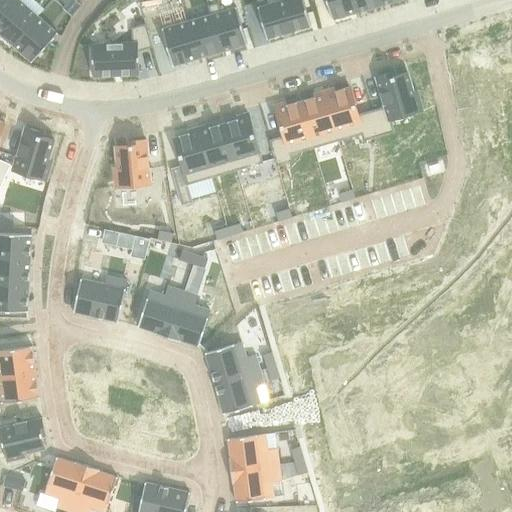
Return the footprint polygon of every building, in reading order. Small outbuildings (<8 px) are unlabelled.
[(0,0),(0,20),(17,0),(0,0)] [(17,0),(0,20),(0,33),(12,44),(37,16),(19,0),(17,0)] [(258,6),(257,7),(266,39),(267,39),(267,38),(309,26),(309,27),(310,26),(302,0),(282,0),(258,7),(258,6)] [(311,0),(312,0),(325,0),(332,20),(333,20),(333,19),(357,12),(353,0),(311,0)] [(353,0),(357,12),(381,5),(379,0),(353,0)] [(218,3),(208,5),(221,51),(245,44),(246,45),(247,45),(236,6),(235,7),(235,8),(220,12),(218,3)] [(210,15),(187,22),(197,58),(221,51),(208,5),(207,6),(210,15)] [(37,16),(12,44),(31,61),(30,62),(31,62),(57,33),(56,32),(37,16)] [(162,28),(161,28),(172,66),(174,66),(173,65),(197,58),(187,22),(163,28),(162,28)] [(132,42),(91,44),(93,76),(139,74),(138,51),(152,47),(145,23),(131,28),(132,42)] [(511,90),(511,89),(511,39),(497,44),(511,90)] [(486,97),(511,90),(497,44),(473,51),(486,97)] [(448,58),(461,104),(486,97),(473,51),(448,58)] [(385,107),(371,111),(378,135),(393,131),(390,119),(422,110),(417,92),(413,93),(407,72),(405,73),(395,76),(394,72),(376,77),(377,81),(380,93),(383,104),(384,104),(385,107)] [(350,87),(324,94),(325,97),(338,140),(361,133),(363,140),(378,135),(371,111),(358,115),(350,90),(350,87)] [(324,94),(300,101),(301,105),(314,147),(338,140),(325,97),(324,94)] [(283,136),(270,140),(277,165),(292,160),(290,154),(314,147),(301,105),(300,101),(275,108),(276,112),(283,136)] [(248,116),(223,123),(224,126),(236,169),(262,162),(249,119),(248,116)] [(223,123),(199,130),(199,132),(212,176),(236,169),(224,126),(223,123)] [(498,138),(506,136),(503,124),(495,127),(498,138)] [(17,155),(13,170),(46,179),(51,161),(48,160),(54,140),(42,136),(43,132),(25,127),(21,143),(20,143),(17,154),(17,155)] [(479,131),(483,143),(498,138),(495,127),(479,131)] [(183,170),(172,174),(181,204),(191,201),(191,199),(217,191),(212,176),(199,132),(199,130),(174,137),(174,138),(183,170)] [(118,168),(114,168),(115,187),(150,183),(148,167),(149,167),(148,155),(147,155),(146,143),(146,139),(127,141),(128,145),(115,146),(116,148),(118,168)] [(508,141),(497,145),(501,160),(511,156),(511,155),(510,149),(508,141)] [(401,167),(397,152),(384,156),(388,170),(401,167)] [(0,157),(0,184),(10,162),(0,157)] [(363,176),(352,180),(357,195),(368,191),(363,176)] [(352,189),(338,193),(341,202),(355,198),(352,189)] [(304,213),(312,211),(307,195),(299,198),(304,213)] [(511,205),(501,197),(485,218),(511,239),(511,205)] [(289,208),(276,212),(278,221),(292,217),(289,208)] [(511,239),(485,218),(468,238),(506,268),(511,260),(511,239)] [(240,223),(227,227),(230,236),(242,232),(240,223)] [(227,227),(214,231),(217,239),(230,236),(227,227)] [(105,228),(102,241),(117,244),(119,231),(105,228)] [(159,230),(157,239),(171,242),(173,233),(159,230)] [(0,232),(0,258),(30,260),(31,234),(0,232)] [(132,247),(131,254),(144,257),(149,238),(135,235),(132,247)] [(438,243),(434,255),(441,257),(446,246),(438,243)] [(182,250),(179,259),(192,263),(195,255),(182,250)] [(195,255),(192,263),(204,267),(207,259),(195,255)] [(0,258),(0,283),(29,285),(30,260),(0,258)] [(391,267),(380,270),(380,271),(382,278),(394,275),(391,267)] [(80,278),(73,312),(118,321),(125,288),(127,280),(106,275),(104,284),(80,278)] [(363,276),(352,279),(354,287),(365,283),(363,276)] [(352,279),(340,282),(340,283),(342,290),(354,287),(352,279)] [(0,283),(0,309),(27,311),(29,285),(0,283)] [(146,298),(137,326),(156,332),(155,333),(167,337),(183,290),(167,286),(164,295),(149,290),(147,298),(146,298)] [(503,289),(456,288),(455,320),(503,321),(503,289)] [(183,290),(167,337),(180,341),(180,340),(198,346),(208,317),(207,317),(210,310),(195,305),(198,295),(183,290)] [(418,291),(389,300),(403,347),(433,338),(418,291)] [(309,292),(294,296),(296,304),(297,308),(313,303),(309,292)] [(294,296),(282,300),(285,307),(296,304),(294,296)] [(389,305),(362,313),(374,356),(386,352),(386,353),(403,348),(403,347),(389,300),(388,301),(389,305)] [(362,313),(333,322),(346,364),(374,356),(362,313)] [(503,321),(455,320),(455,336),(464,336),(464,352),(502,353),(503,321)] [(333,322),(304,331),(317,373),(317,374),(334,369),(334,368),(346,364),(333,322)] [(304,331),(274,340),(287,382),(317,373),(304,331)] [(233,344),(205,352),(214,383),(260,369),(255,354),(246,357),(241,341),(233,344)] [(32,346),(0,349),(0,376),(36,372),(32,346)] [(272,352),(263,354),(266,367),(275,364),(272,352)] [(275,364),(266,367),(270,380),(279,377),(275,364)] [(260,369),(214,383),(223,414),(252,405),(260,402),(255,387),(264,384),(260,369)] [(0,412),(2,413),(1,403),(39,398),(36,372),(0,376),(0,412)] [(492,417),(483,420),(489,438),(480,441),(485,456),(509,448),(505,435),(511,433),(511,384),(485,393),(492,417)] [(424,417),(437,460),(466,451),(454,409),(454,408),(424,417)] [(42,417),(0,427),(0,433),(7,461),(25,457),(24,453),(45,448),(42,436),(46,435),(42,417)] [(407,422),(395,426),(408,468),(437,460),(424,417),(407,422)] [(395,426),(367,435),(379,477),(408,468),(395,426)] [(257,434),(227,438),(230,457),(229,457),(230,470),(279,464),(277,448),(267,449),(265,433),(257,434)] [(338,443),(351,486),(379,477),(367,435),(355,438),(338,443)] [(338,443),(308,452),(321,495),(351,486),(338,443)] [(300,446),(291,449),(294,462),(303,459),(300,446)] [(47,485),(45,493),(60,498),(57,507),(72,511),(87,465),(75,461),(74,463),(56,457),(47,485)] [(303,459),(294,462),(298,474),(307,472),(303,459)] [(279,464),(230,470),(232,483),(233,483),(236,502),(265,498),(273,496),(271,481),(281,480),(298,474),(294,462),(279,464)] [(87,465),(72,511),(88,511),(90,508),(103,511),(105,511),(108,505),(117,476),(99,471),(99,469),(87,465)] [(511,470),(495,477),(506,507),(511,505),(511,470)] [(10,489),(20,491),(21,492),(24,480),(6,475),(2,487),(10,489)] [(185,511),(190,492),(168,487),(160,485),(145,482),(137,511),(185,511)] [(456,483),(445,486),(447,494),(458,491),(456,483)] [(430,487),(415,491),(416,495),(418,503),(434,498),(430,487)] [(416,495),(405,498),(407,506),(418,503),(416,495)]
